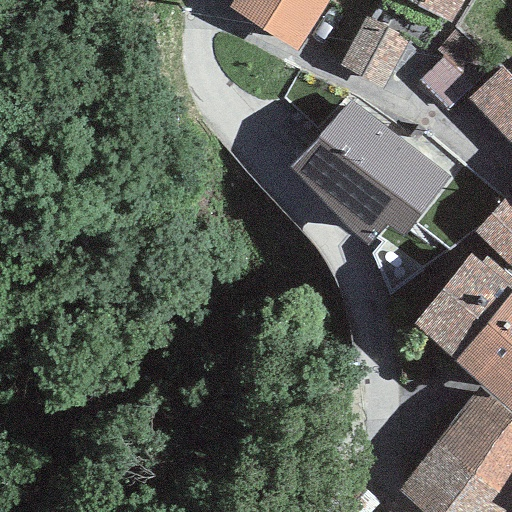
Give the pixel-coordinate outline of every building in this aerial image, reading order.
[(327,0),(230,0),(226,7),(296,52),(327,0)] [(408,0),(448,22),(461,0),(408,0)] [(382,86),(406,42),(364,19),(340,64),(382,86)] [(480,52),(455,28),(435,49),(444,56),(417,80),(446,110),(494,66),(480,52)] [(511,147),(511,75),(502,65),(467,98),(511,147)] [(449,176),(350,101),(317,139),(289,166),(365,247),(385,224),(401,237),(418,216),(449,176)] [(473,221),(511,257),(511,193),(505,187),(473,221)] [(453,362),(511,293),(511,279),(484,257),(481,262),(469,254),(413,323),(453,362)] [(511,412),(511,411),(511,293),(453,362),(511,412)] [(470,397),(397,491),(421,511),(503,511),(489,503),(511,468),(511,415),(483,397),(470,397)]
